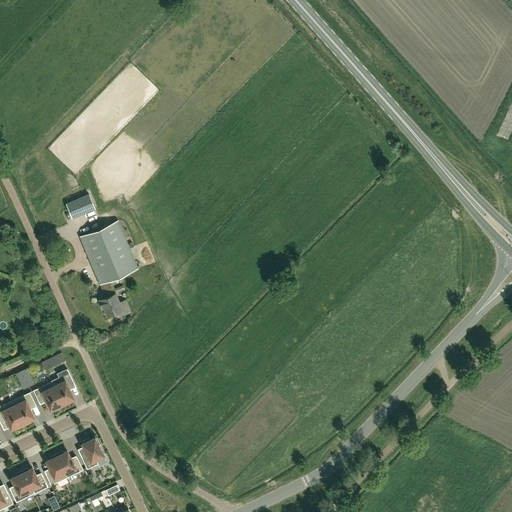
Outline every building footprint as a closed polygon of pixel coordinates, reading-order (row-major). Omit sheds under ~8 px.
[(89,194),(66,203),(72,218),(95,209),(89,194)] [(114,292),(109,280),(138,268),(118,220),(79,236),(105,295),(97,298),(102,309),(104,308),(107,316),(123,309),(115,291),(114,292)] [(59,377),(51,381),(63,406),(70,402),(69,400),(74,398),(70,390),(68,387),(75,384),(69,372),(67,368),(57,373),(59,377)] [(51,381),(33,390),(39,401),(45,398),(50,409),(55,407),(56,409),(63,406),(51,381)] [(11,400),(23,425),(31,421),(30,419),(34,417),(29,406),(35,403),(29,392),(11,400)] [(0,417),(5,416),(11,428),(15,426),(16,429),(23,425),(11,400),(0,405),(0,417)] [(95,438),(94,437),(89,440),(89,438),(82,441),(83,443),(82,443),(86,453),(81,456),(87,468),(98,463),(99,465),(106,462),(98,445),(100,444),(97,438),(95,438)] [(62,451),(56,454),(67,477),(83,469),(77,457),(72,460),(67,450),(63,452),(62,451)] [(51,485),(67,477),(56,454),(49,457),(50,459),(46,461),(51,470),(45,473),(51,485)] [(32,494),(48,486),(42,474),(37,477),(32,467),(28,469),(27,468),(21,471),(32,494)] [(21,471),(14,474),(15,475),(11,478),(16,487),(10,490),(16,502),(32,494),(21,471)] [(117,484),(105,490),(108,495),(120,489),(117,484)] [(0,509),(13,503),(7,491),(2,494),(0,489),(0,509)]
